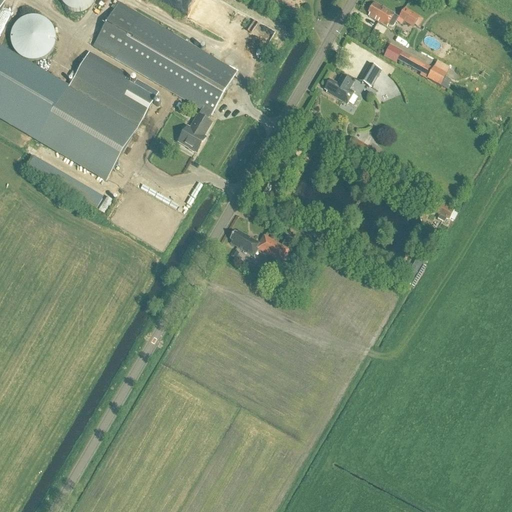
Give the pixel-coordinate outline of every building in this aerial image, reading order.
[(399,19),(394,16),(395,16),(374,4),(368,14),(370,15),(368,17),(387,29),(388,27),(391,29),(394,28),(396,24),(402,27),(404,23),(414,29),(420,19),(404,10),(399,19)] [(237,74),(120,6),(95,49),(203,112),(199,118),(197,117),(186,137),(183,136),(178,145),(189,151),(188,152),(193,155),(194,154),(196,156),(206,140),(204,139),(212,126),(207,123),(211,117),(211,118),(237,74)] [(72,34),(65,38),(68,43),(74,39),(72,34)] [(0,126),(29,143),(105,187),(156,100),(159,95),(137,82),(133,87),(125,83),(129,77),(89,54),(86,60),(68,91),(0,51),(0,126)] [(403,53),(398,62),(413,70),(421,74),(420,77),(427,81),(427,80),(440,88),(441,87),(446,90),(451,82),(445,79),(450,70),(437,62),(433,70),(403,53)] [(407,76),(410,71),(396,63),(393,68),(376,59),(374,64),(412,84),(414,80),(407,76)] [(370,90),(381,73),(370,66),(360,84),(370,90)] [(330,81),(324,92),(327,94),(326,95),(347,107),(355,94),(351,91),(354,85),(342,77),(337,85),(330,81)] [(415,81),(413,86),(426,93),(428,88),(415,81)] [(446,220),(450,222),(455,214),(438,204),(433,213),(440,216),(438,220),(445,224),(446,220)] [(260,246),(238,233),(237,236),(235,234),(231,241),(233,243),(231,245),(253,258),(257,251),(281,265),(288,252),(265,238),(260,246)] [(435,247),(442,237),(437,233),(430,244),(435,247)] [(234,251),(231,257),(236,261),(239,254),(234,251)]
